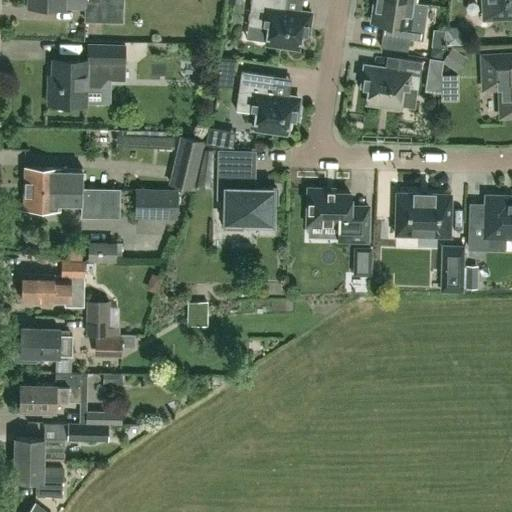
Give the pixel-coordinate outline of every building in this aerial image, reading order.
[(29,0),(29,7),(85,8),(85,21),(122,22),(122,0),(29,0)] [(301,33),(308,34),(311,14),(289,11),(285,6),(285,0),(250,0),(247,25),(268,28),(266,42),(299,47),(301,33)] [(414,1),(406,0),(373,0),(371,22),(395,25),(394,34),(382,32),(380,46),(407,50),(414,1)] [(511,0),(483,0),(484,18),(511,16),(511,0)] [(125,80),(126,45),(92,44),(91,61),(52,60),(52,85),(48,85),(47,103),(86,104),(87,87),(101,88),(108,79),(125,80)] [(431,45),(430,58),(441,59),(443,46),(431,45)] [(511,53),(482,54),(483,88),(499,87),(500,116),(511,115),(511,53)] [(218,71),(233,73),(235,59),(220,57),(218,71)] [(417,89),(422,61),(402,58),(399,72),(367,67),(364,87),(371,88),(369,102),(401,107),(404,87),(417,89)] [(441,92),(440,74),(439,74),(441,60),(427,58),(422,89),(441,92)] [(289,117),(296,118),(299,99),(277,95),(273,90),(275,75),(241,70),(235,109),(256,112),(254,127),(287,131),(289,117)] [(174,136),(125,134),(125,145),(174,147),(174,136)] [(180,135),(169,182),(194,188),(205,140),(180,135)] [(243,169),(214,167),(213,196),(220,196),(219,227),(239,228),(239,221),(267,222),(268,202),(272,202),(272,187),(243,186),(243,169)] [(84,169),(60,169),(25,168),(25,188),(84,189),(84,169)] [(84,189),(25,188),(24,207),(59,208),(59,205),(81,205),(81,217),(119,217),(120,190),(115,189),(84,189)] [(369,242),(370,213),(345,212),(346,192),(329,191),(329,189),(304,188),(303,220),(333,221),(333,238),(337,238),(337,241),(369,242)] [(136,215),(175,217),(176,191),(136,190),(136,215)] [(398,192),(396,192),(394,234),(448,236),(449,194),(448,194),(428,193),(428,192),(427,192),(427,194),(419,193),(419,192),(417,192),(417,193),(398,192)] [(511,199),(511,200),(511,202),(502,202),(502,195),(485,195),(485,224),(469,223),(469,249),(485,249),(486,237),(511,237),(511,199)] [(115,243),(89,242),(89,258),(114,258),(115,243)] [(463,246),(443,246),(441,289),(462,289),(463,246)] [(84,305),(84,261),(63,260),(62,274),(23,273),(22,299),(66,300),(66,305),(84,305)] [(477,265),(466,265),(465,286),(476,286),(477,265)] [(87,317),(110,317),(110,301),(87,301),(87,317)] [(110,317),(87,317),(87,333),(98,333),(97,354),(118,355),(119,334),(110,334),(110,327),(110,317)] [(60,329),(22,327),(22,338),(15,338),(14,360),(36,361),(36,354),(60,355),(60,353),(72,354),(72,334),(60,333),(60,329)] [(260,357),(261,344),(243,344),(242,357),(260,357)] [(56,384),(21,383),(20,409),(56,410),(56,400),(80,401),(81,374),(56,373),(56,384)] [(103,374),(103,383),(111,383),(111,386),(121,386),(122,375),(103,374)] [(121,411),(87,410),(86,423),(121,423),(121,411)] [(86,423),(68,422),(67,439),(108,441),(109,424),(121,424),(121,423),(86,423)] [(66,437),(43,437),(15,436),(15,458),(43,459),(66,459),(66,437)] [(43,459),(15,458),(15,480),(35,480),(35,495),(62,495),(62,467),(42,467),(43,459)] [(48,511),(36,502),(28,511),(48,511)]
